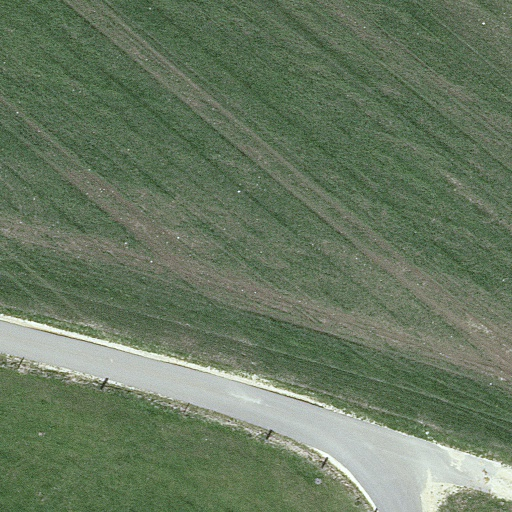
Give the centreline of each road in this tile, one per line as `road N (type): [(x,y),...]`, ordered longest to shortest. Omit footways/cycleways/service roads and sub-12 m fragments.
road 1 (unclassified): [(402,511),(371,460),(337,435),(0,334)]
road 2 (track): [(511,485),(455,465),(371,460)]
